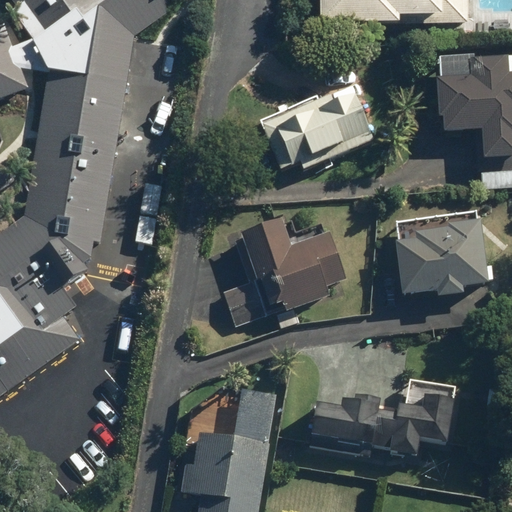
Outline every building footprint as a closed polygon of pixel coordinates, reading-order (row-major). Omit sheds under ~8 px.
[(0,0),(0,399),(83,340),(67,319),(82,308),(69,289),(84,280),(93,260),(134,36),(176,0),(0,0)] [(311,0),(310,33),(390,36),(390,30),(461,32),(461,0),(311,0)] [(511,59),(426,63),(429,143),(473,141),(474,171),(511,169),(511,150),(511,149),(511,59)] [(320,101),(253,125),(272,178),(295,170),(297,177),(366,152),(348,102),(324,110),(320,101)] [(473,216),(390,230),(394,253),(384,255),(392,304),(425,298),(427,308),(455,303),(454,295),(486,290),(473,216)] [(280,320),(285,334),(306,327),(303,317),(326,309),(323,299),(345,293),(326,233),(286,246),(280,227),(238,241),(252,287),(224,296),(236,334),(280,320)] [(454,390),(405,382),(401,410),(327,399),(324,416),(302,412),(297,449),(409,466),(412,452),(444,457),(454,390)] [(253,511),(270,400),(210,391),(206,420),(189,417),(176,501),(197,504),(195,511),(253,511)]
